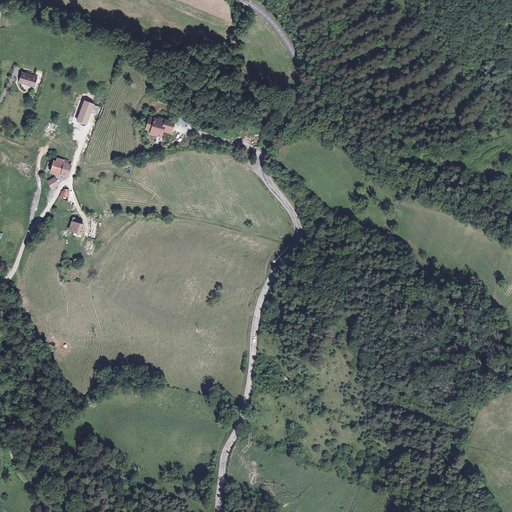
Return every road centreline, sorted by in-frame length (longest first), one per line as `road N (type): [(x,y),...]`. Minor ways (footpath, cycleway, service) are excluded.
road 1 (tertiary): [(218,511),(224,455),(247,397),(257,310),(297,236),(264,165),(298,104),(301,77),(274,22),(247,0)]
road 2 (track): [(292,111),(303,125),(328,117),(342,122),(363,145),(400,161),(509,138)]
